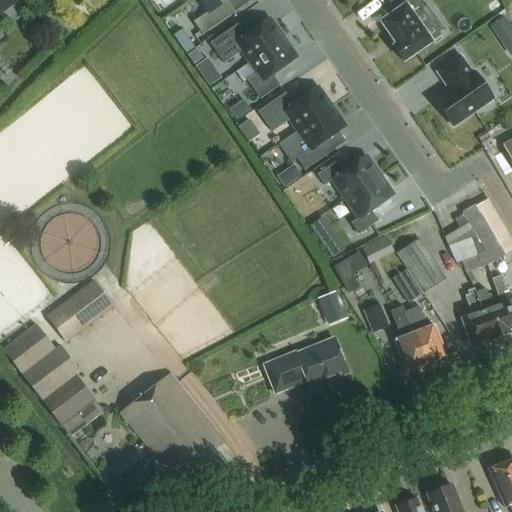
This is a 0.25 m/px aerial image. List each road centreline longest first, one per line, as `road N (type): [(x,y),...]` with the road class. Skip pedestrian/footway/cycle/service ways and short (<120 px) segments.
road 1 (tertiary): [(240,511),(511,410)]
road 2 (unclassified): [(478,166),(433,194),(299,0)]
